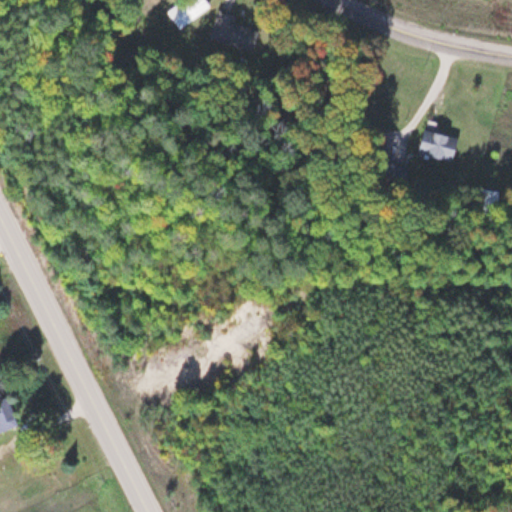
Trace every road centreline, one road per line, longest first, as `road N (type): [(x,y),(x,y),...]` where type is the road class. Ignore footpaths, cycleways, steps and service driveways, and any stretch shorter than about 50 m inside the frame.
road 1 (tertiary): [(151,511),(0,212)]
road 2 (residential): [(337,0),(373,22),(511,59)]
